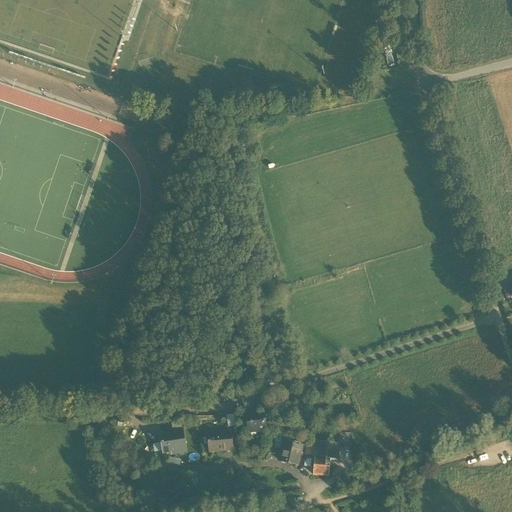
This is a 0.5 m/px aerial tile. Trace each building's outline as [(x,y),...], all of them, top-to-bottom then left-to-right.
[(392,63),(392,55),(378,56),(379,64),(392,63)] [(438,98),(449,94),(446,86),(435,90),(438,98)] [(287,397),(290,404),(303,400),(301,393),(287,397)] [(256,434),(256,435),(268,433),(266,415),(257,416),(257,417),(246,419),(249,435),(256,434)] [(227,417),(229,429),(239,428),(238,416),(227,417)] [(271,421),(274,432),(282,431),(280,419),(271,421)] [(178,452),(178,455),(187,453),(184,432),(175,433),(176,437),(161,439),(164,454),(178,452)] [(208,438),(210,454),(234,451),(232,433),(218,435),(219,437),(208,438)] [(353,439),(339,438),(333,437),(332,445),(338,445),(339,445),(339,446),(342,446),(353,447),(353,439)] [(285,439),(282,451),(279,462),(288,464),(298,467),(303,446),(290,444),(291,440),(285,439)] [(304,459),(315,460),(315,459),(316,459),(317,444),(312,444),(311,450),(306,450),(305,453),(304,459)] [(317,444),(316,459),(322,460),(322,466),(330,467),(330,461),(338,462),(339,446),(339,445),(338,445),(332,445),(317,444)] [(329,477),(330,467),(322,466),(322,460),(316,459),(315,459),(315,460),(314,466),(313,476),(329,477)]
